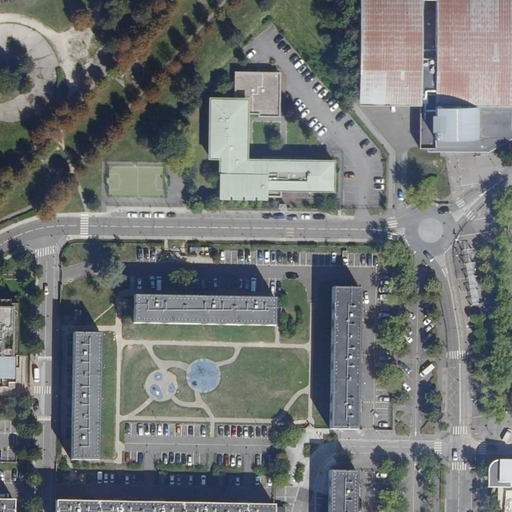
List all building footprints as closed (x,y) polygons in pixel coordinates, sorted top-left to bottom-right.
[(511,0),(357,0),(357,99),(417,99),(417,147),(430,147),(430,144),(475,144),(475,141),(480,141),(480,138),(488,139),(488,133),(505,133),(505,124),(498,124),(498,117),(511,116),(511,0)] [(279,72),(235,72),(235,98),(210,98),(209,157),(223,157),(222,161),(220,161),(219,194),(280,195),(280,186),(287,186),(288,157),(263,157),(263,159),(246,159),(246,133),(243,133),(244,112),(258,113),(258,115),(279,115),(279,72)] [(310,157),(310,160),(314,160),(314,157),(343,158),(343,152),(287,151),(287,102),(280,102),(280,116),(279,115),(258,115),(258,113),(244,112),(243,133),(246,133),(246,159),(263,159),(263,157),(288,157),(295,157),(310,157)] [(310,157),(295,157),(294,189),(332,189),(333,161),(314,160),(310,160),(310,157)] [(360,288),(332,288),(329,428),(357,429),(360,288)] [(286,296),(145,294),(145,324),(286,326),(286,296)] [(0,384),(17,385),(18,306),(10,306),(10,302),(0,301),(0,384)] [(110,334),(78,333),(77,457),(109,457),(110,334)] [(511,460),(497,460),(492,462),(489,465),(487,469),(487,487),(508,488),(511,487),(511,460)] [(354,511),(355,471),(328,471),(327,511),(354,511)] [(13,511),(14,500),(0,499),(0,511),(13,511)] [(273,511),(274,505),(56,501),(55,511),(273,511)]
